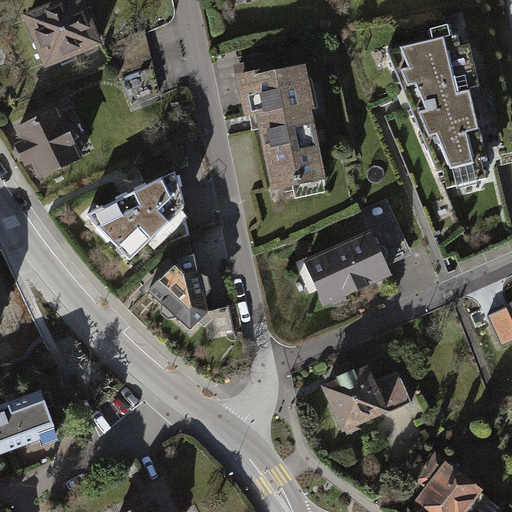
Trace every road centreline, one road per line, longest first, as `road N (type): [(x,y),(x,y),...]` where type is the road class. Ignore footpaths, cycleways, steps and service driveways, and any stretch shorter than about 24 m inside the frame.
road 1 (residential): [(185,0),(264,368)]
road 2 (residential): [(511,266),(264,368)]
road 3 (tertiary): [(177,395),(116,345),(0,200)]
road 4 (residential): [(177,395),(96,455),(9,490)]
